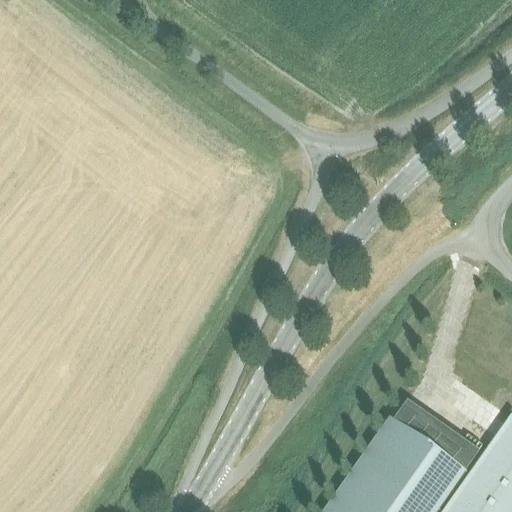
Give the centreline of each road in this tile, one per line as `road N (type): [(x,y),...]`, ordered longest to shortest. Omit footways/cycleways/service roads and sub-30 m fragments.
road 1 (tertiary): [(195,497),(333,262),(423,164),(511,89)]
road 2 (unclassified): [(329,154),(181,491),(184,511)]
road 3 (unclassified): [(195,497),(216,491),(246,465),(409,273),(468,236)]
road 4 (unclassified): [(329,154),(117,0)]
road 5 (unclassified): [(511,57),(426,116),(329,154)]
